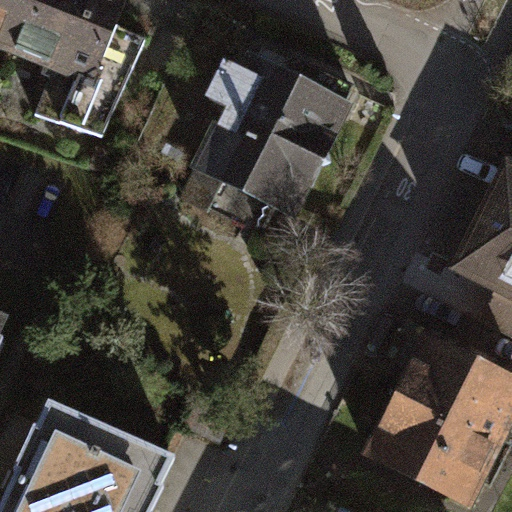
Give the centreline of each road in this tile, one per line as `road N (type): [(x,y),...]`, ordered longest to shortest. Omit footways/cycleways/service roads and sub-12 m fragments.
road 1 (residential): [(253,511),(472,74)]
road 2 (residential): [(306,0),(472,74)]
